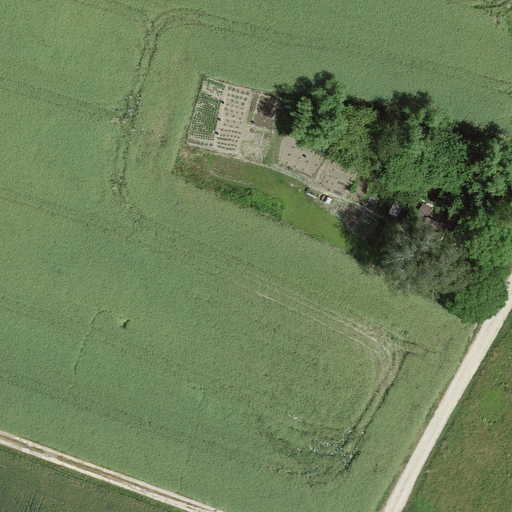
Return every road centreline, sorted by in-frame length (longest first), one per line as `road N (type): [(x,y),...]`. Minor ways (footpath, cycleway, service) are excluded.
road 1 (track): [(394,511),(511,296)]
road 2 (track): [(194,511),(0,441)]
